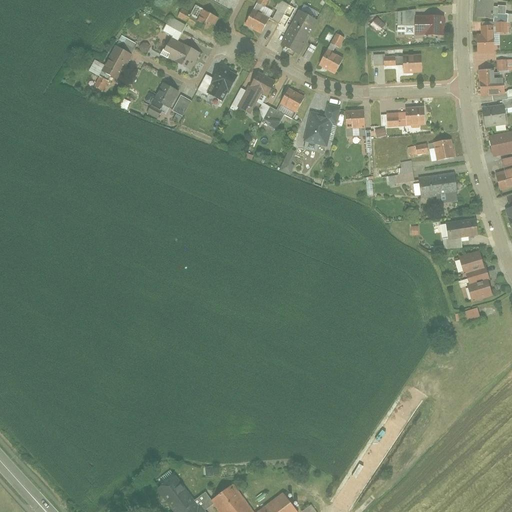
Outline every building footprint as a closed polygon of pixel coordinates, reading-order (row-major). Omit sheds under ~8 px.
[(493,0),(476,0),(476,17),(493,17),(493,0)] [(277,1),(270,21),(279,25),(283,16),(290,19),(294,8),(277,1)] [(253,12),(245,28),(262,37),(270,22),(253,12)] [(282,46),(299,55),(317,21),(300,12),(282,46)] [(195,28),(213,36),(220,21),(202,13),(195,28)] [(376,18),(369,24),(376,32),(383,27),(376,18)] [(443,39),(444,19),(415,18),(414,38),(443,39)] [(172,40),(178,43),(187,27),(170,19),(162,35),(172,40)] [(498,23),(498,34),(509,33),(509,23),(498,23)] [(482,36),(478,36),(478,55),(495,54),(494,27),(481,28),(482,36)] [(340,48),(343,37),(336,35),(333,46),(340,48)] [(119,36),(114,45),(129,54),(134,45),(119,36)] [(191,72),(200,55),(178,43),(172,40),(163,57),(191,72)] [(132,57),(116,48),(103,74),(119,82),(132,57)] [(327,52),(319,68),(335,76),(343,61),(327,52)] [(422,75),(422,58),(403,58),(403,75),(422,75)] [(495,72),(511,70),(511,59),(495,60),(495,72)] [(221,66),(211,86),(229,94),(237,78),(228,74),(230,70),(221,66)] [(493,71),(479,72),(480,97),(505,96),(505,84),(494,85),(493,71)] [(247,88),(237,110),(253,117),(262,97),(268,100),(275,83),(257,75),(250,89),(247,88)] [(98,80),(94,90),(102,92),(105,82),(98,80)] [(179,92),(163,85),(155,102),(171,109),(179,92)] [(305,99),(288,90),(276,114),(293,122),(297,115),(305,99)] [(216,96),(207,92),(202,102),(211,106),(216,96)] [(197,106),(181,98),(173,113),(189,122),(197,106)] [(309,114),(303,145),(326,149),(331,128),(336,129),(340,109),(327,107),(325,117),(309,114)] [(505,107),(483,109),(485,129),(507,127),(505,107)] [(427,129),(426,109),(405,110),(405,115),(386,116),(387,131),(427,129)] [(365,130),(364,113),(345,113),(345,131),(365,130)] [(375,138),(385,136),(383,129),(373,131),(375,138)] [(511,133),(488,138),(492,159),(511,155),(511,133)] [(455,159),(452,141),(434,145),(437,163),(455,159)] [(289,175),(293,166),(289,164),(294,153),(287,150),(278,170),(289,175)] [(387,186),(408,183),(408,178),(413,177),(410,161),(399,163),(399,166),(375,169),(377,178),(386,177),(387,186)] [(511,171),(496,176),(501,194),(511,190),(511,171)] [(458,204),(454,176),(419,180),(422,202),(437,200),(438,207),(458,204)] [(478,238),(476,221),(446,225),(449,243),(478,238)] [(467,288),(472,304),(493,298),(488,282),(491,282),(487,269),(484,269),(479,253),(459,259),(464,277),(467,276),(470,287),(467,288)] [(461,313),(464,321),(477,316),(475,309),(461,313)] [(174,473),(154,488),(167,505),(156,511),(206,511),(214,506),(218,511),(298,511),(282,492),(254,511),(247,511),(227,486),(211,498),(206,491),(195,500),(174,473)] [(341,487),(333,500),(339,504),(347,491),(341,487)]
